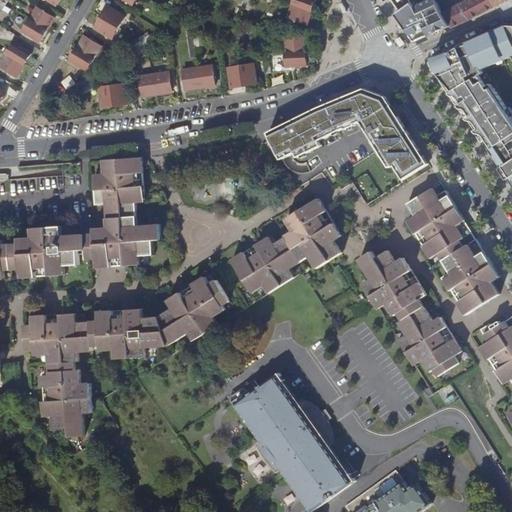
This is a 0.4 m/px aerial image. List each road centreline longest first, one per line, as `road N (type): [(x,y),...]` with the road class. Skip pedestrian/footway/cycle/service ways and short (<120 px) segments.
road 1 (residential): [(0,148),(145,135),(259,113),(392,59)]
road 2 (tertiary): [(511,238),(392,59)]
road 3 (track): [(465,511),(465,490),(423,451),(327,511)]
road 4 (residential): [(87,0),(0,141)]
road 5 (residential): [(511,12),(392,59)]
